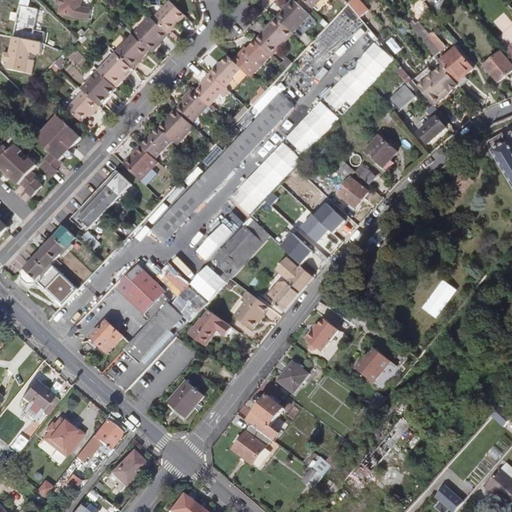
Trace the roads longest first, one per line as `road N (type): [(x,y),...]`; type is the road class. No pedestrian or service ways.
road 1 (residential): [(511,105),(403,190),(183,459)]
road 2 (residential): [(0,296),(183,459)]
